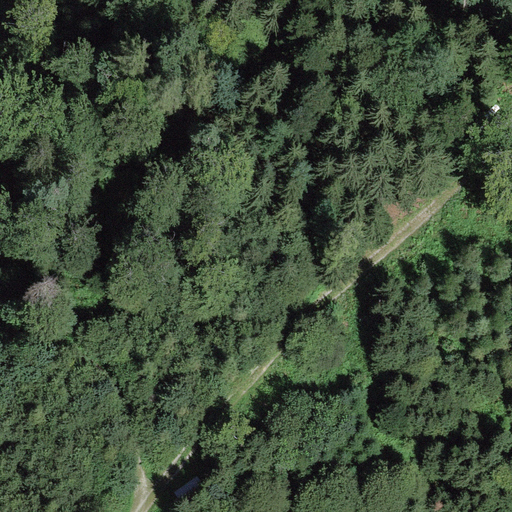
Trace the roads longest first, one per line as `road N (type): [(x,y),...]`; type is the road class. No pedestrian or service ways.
road 1 (track): [(139,511),(265,367),(511,130)]
road 2 (track): [(131,511),(133,434),(109,377),(78,354),(0,336)]
